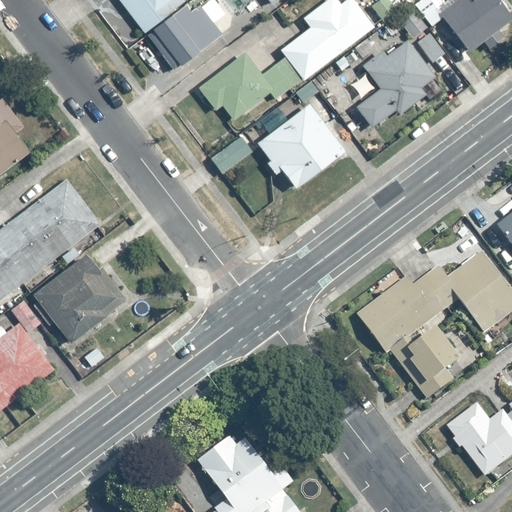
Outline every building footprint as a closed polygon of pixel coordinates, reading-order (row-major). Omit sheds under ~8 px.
[(115,0),(142,36),(185,3),(182,0),(115,0)] [(185,3),(146,32),(173,68),(219,35),(211,24),(227,13),(217,0),(206,0),(191,11),(185,3)] [(344,0),(338,5),(333,0),(324,0),(301,18),(308,26),(278,49),(302,80),(372,27),(351,0),(344,0)] [(391,14),(382,0),(376,0),(368,6),(380,22),(391,14)] [(465,52),(481,40),(486,48),(502,36),(497,29),(509,20),(494,0),(445,0),(449,5),(437,14),(465,52)] [(410,16),(405,9),(382,27),(390,38),(401,30),(410,43),(413,41),(432,65),(449,52),(436,35),(433,38),(415,12),(410,16)] [(380,52),(359,68),(362,72),(344,85),(357,103),(351,107),(367,129),(391,112),(394,116),(422,95),(417,89),(432,79),(404,41),(383,56),(380,52)] [(261,71),(245,49),(193,86),(211,112),(219,106),(230,120),(268,92),(274,99),(296,83),(279,58),(261,71)] [(288,118),(280,106),(259,122),(267,133),(255,142),(269,160),(264,163),(274,176),(278,173),(290,189),(340,152),(305,105),(288,118)] [(0,172),(28,153),(0,114),(0,172)] [(220,176),(250,152),(239,138),(209,161),(220,176)] [(0,298),(99,224),(65,179),(0,226),(0,298)] [(511,211),(493,226),(501,236),(511,250),(511,211)] [(479,335),(501,319),(511,310),(511,296),(478,252),(445,277),(414,238),(390,257),(403,274),(352,313),(382,352),(386,348),(402,369),(408,364),(424,383),(456,358),(431,326),(457,306),(479,335)] [(100,277),(82,253),(28,294),(65,344),(122,300),(103,274),(100,277)] [(21,300),(8,310),(25,332),(38,322),(21,300)] [(0,408),(52,370),(17,324),(3,334),(0,329),(0,408)] [(511,401),(488,421),(475,404),(444,427),(481,477),(511,454),(511,401)] [(300,511),(281,490),(291,483),(275,461),(264,469),(235,430),(193,461),(222,501),(211,509),(213,511),(300,511)]
